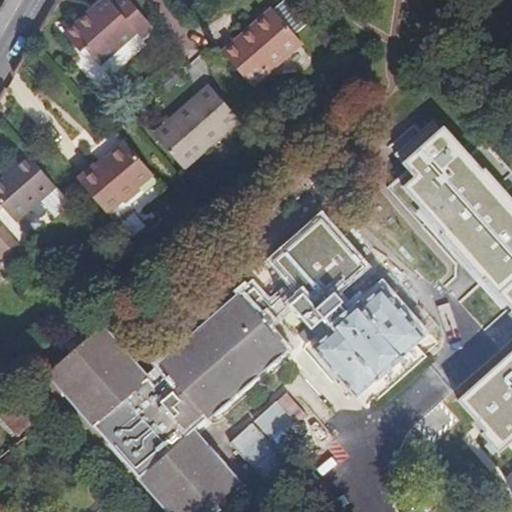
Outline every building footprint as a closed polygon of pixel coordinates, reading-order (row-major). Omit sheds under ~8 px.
[(143,38),(155,28),(130,0),(118,0),(114,4),(112,1),(95,16),(93,13),(67,35),(81,52),(87,48),(102,65),(138,33),(143,38)] [(111,0),(105,0),(93,13),(95,16),(112,1),(111,0)] [(227,56),(255,88),(305,44),(297,35),(307,24),(286,0),(276,10),(274,8),(250,30),(253,34),(227,56)] [(458,0),(454,4),(461,11),(473,0),(458,0)] [(511,40),(476,0),(473,0),(461,11),(504,60),(511,52),(511,40)] [(253,34),(250,30),(225,53),(227,56),(253,34)] [(367,74),(379,63),(368,52),(356,62),(363,69),(367,74)] [(367,74),(392,102),(404,91),(380,63),(379,63),(367,74)] [(501,82),(509,91),(511,88),(511,80),(507,76),(501,82)] [(212,88),(171,124),(174,128),(162,140),(187,169),(242,121),(212,88)] [(511,197),(499,184),(511,172),(482,140),(468,154),(444,128),(440,131),(433,123),(394,158),(407,172),(387,192),(423,231),(432,222),(443,234),(441,236),(485,283),(486,281),(511,308),(511,353),(460,402),(487,432),(484,435),(503,455),(511,446),(511,197)] [(174,128),(171,124),(157,135),(162,140),(174,128)] [(77,181),(107,214),(122,201),(125,204),(140,191),(138,187),(152,175),(126,145),(99,170),(95,165),(77,181)] [(40,199),(54,186),(26,154),(11,167),(13,171),(0,182),(0,205),(14,223),(40,199)] [(122,201),(107,214),(119,227),(135,214),(165,189),(152,175),(138,187),(140,191),(125,204),(122,201)] [(54,186),(40,199),(56,217),(70,205),(54,186)] [(135,214),(119,227),(130,240),(145,226),(135,214)] [(100,324),(46,372),(169,511),(207,511),(240,484),(193,431),(286,349),(268,328),(290,309),(310,331),(322,320),(332,330),(312,347),(355,396),(366,387),(377,399),(425,356),(414,343),(423,335),(382,286),(362,303),(358,299),(347,310),(340,304),(342,301),(333,292),(323,301),(303,278),(270,307),(252,288),(240,299),(236,294),(158,363),(165,372),(152,384),(100,324)] [(36,422),(17,400),(0,415),(0,425),(6,433),(11,429),(19,437),(36,422)]
